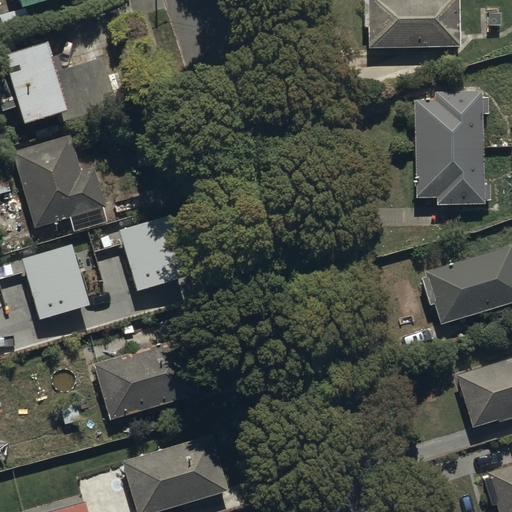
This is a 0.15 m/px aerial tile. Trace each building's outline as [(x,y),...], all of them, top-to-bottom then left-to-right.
[(0,0),(0,13),(15,9),(12,0),(0,0)] [(50,0),(16,0),(19,9),(50,0)] [(459,0),(360,0),(361,49),(460,48),(459,0)] [(54,70),(45,42),(0,55),(0,111),(17,106),(23,125),(25,125),(27,133),(42,128),(40,120),(52,116),(56,127),(116,109),(101,57),(54,70)] [(431,98),(410,99),(411,196),(431,196),(431,203),(480,202),(480,199),(486,199),(486,183),(480,183),(479,113),(483,113),(483,96),(477,96),(477,90),(431,91),(431,98)] [(159,125),(132,128),(137,168),(164,164),(159,125)] [(68,135),(11,152),(33,229),(68,219),(72,232),(106,222),(102,208),(104,207),(92,167),(79,171),(68,135)] [(170,215),(120,229),(138,290),(188,276),(170,215)] [(511,250),(508,236),(419,263),(421,269),(417,270),(425,297),(430,295),(436,316),(511,292),(511,250)] [(72,245),(23,260),(40,321),(90,307),(72,245)] [(94,364),(110,420),(199,393),(182,336),(146,346),(142,331),(99,343),(104,361),(94,364)] [(511,358),(456,376),(472,428),(511,415),(511,358)] [(81,421),(73,398),(55,404),(63,427),(81,421)] [(121,461),(136,511),(158,511),(228,491),(211,434),(121,461)] [(511,511),(511,465),(486,473),(497,511),(511,511)] [(86,511),(83,501),(46,511),(86,511)]
